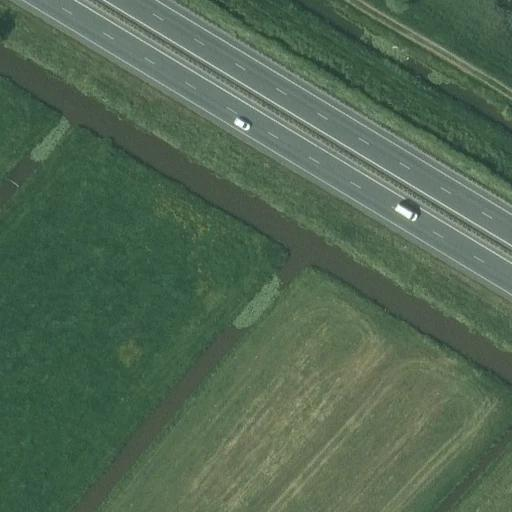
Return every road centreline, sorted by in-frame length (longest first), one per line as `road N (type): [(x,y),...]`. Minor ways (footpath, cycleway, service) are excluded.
road 1 (trunk): [(48,0),(511,279)]
road 2 (trunk): [(511,231),(127,0)]
road 3 (track): [(347,0),(511,101)]
